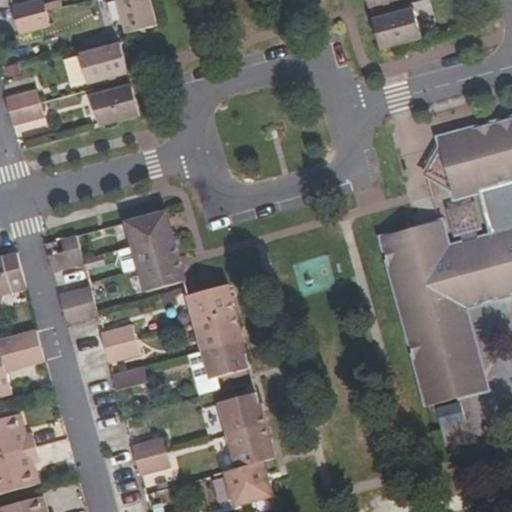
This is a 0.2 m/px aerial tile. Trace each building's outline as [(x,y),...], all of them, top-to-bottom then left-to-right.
[(35,0),(13,6),(17,20),(48,12),(44,0),(35,0)] [(118,0),(127,32),(158,24),(151,0),(118,0)] [(498,1),(481,5),(485,22),(502,17),(498,1)] [(422,39),(413,7),(373,18),(382,50),(422,39)] [(21,34),(51,26),(48,12),(17,20),(21,34)] [(90,84),(130,73),(128,66),(121,42),(81,53),(90,84)] [(101,125),(141,114),(133,84),(93,96),(101,125)] [(11,111),(41,103),(37,89),(7,97),(11,111)] [(45,117),(41,103),(11,111),(14,125),(45,117)] [(511,117),(446,136),(440,145),(453,190),(455,199),(480,192),(492,235),(478,239),(463,243),(449,246),(442,220),(380,236),(416,366),(466,353),(457,321),(451,323),(448,314),(466,309),(511,296),(511,117)] [(424,174),(453,190),(440,145),(424,174)] [(463,243),(478,239),(476,231),(482,230),(475,201),(446,209),(454,237),(461,235),(463,243)] [(128,222),(134,245),(174,235),(167,211),(128,222)] [(134,245),(120,249),(126,270),(140,266),(179,255),(174,235),(134,245)] [(66,251),(50,256),(54,270),(85,262),(84,258),(78,236),(63,240),(66,251)] [(58,241),(47,243),(49,251),(60,248),(58,241)] [(0,256),(0,295),(28,288),(18,251),(0,256)] [(103,253),(84,258),(85,262),(86,267),(105,263),(103,253)] [(179,255),(140,266),(147,290),(186,280),(183,267),(179,255)] [(228,285),(191,295),(197,322),(236,311),(228,285)] [(61,294),(65,310),(96,302),(91,286),(61,294)] [(96,302),(65,310),(69,323),(100,316),(98,311),(96,302)] [(451,323),(457,321),(466,353),(478,350),(466,309),(448,314),(451,323)] [(236,311),(197,322),(204,349),(243,338),(236,311)] [(102,333),(106,347),(137,339),(133,324),(104,332),(102,333)] [(0,396),(12,394),(7,371),(46,361),(37,329),(0,338),(0,396)] [(243,338),(204,349),(190,353),(200,390),(220,384),(218,375),(251,366),(243,338)] [(137,339),(106,347),(110,363),(141,354),(137,339)] [(426,406),(489,389),(478,350),(466,353),(416,366),(426,406)] [(113,374),(118,390),(148,382),(144,366),(113,374)] [(221,401),(230,434),(267,425),(258,392),(221,401)] [(0,456),(37,447),(33,432),(25,434),(20,414),(15,414),(14,408),(0,411),(0,456)] [(267,425),(230,434),(239,467),(263,460),(276,457),(267,425)] [(133,445),(137,460),(167,451),(163,437),(133,445)] [(0,492),(39,483),(33,462),(41,460),(37,447),(0,456),(0,492)] [(167,451),(137,460),(141,475),(171,467),(167,451)] [(263,460),(239,467),(227,471),(236,504),(273,495),(263,460)] [(0,507),(1,511),(46,511),(43,496),(0,507)]
